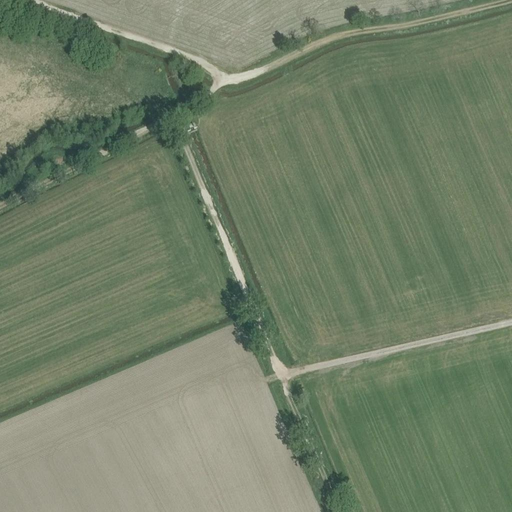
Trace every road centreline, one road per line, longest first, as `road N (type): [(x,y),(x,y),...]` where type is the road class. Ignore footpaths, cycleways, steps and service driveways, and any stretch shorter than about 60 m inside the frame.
road 1 (track): [(340,511),(172,119)]
road 2 (track): [(225,81),(335,41),(511,2)]
road 3 (track): [(225,81),(191,59),(25,0)]
road 4 (track): [(0,207),(172,119)]
